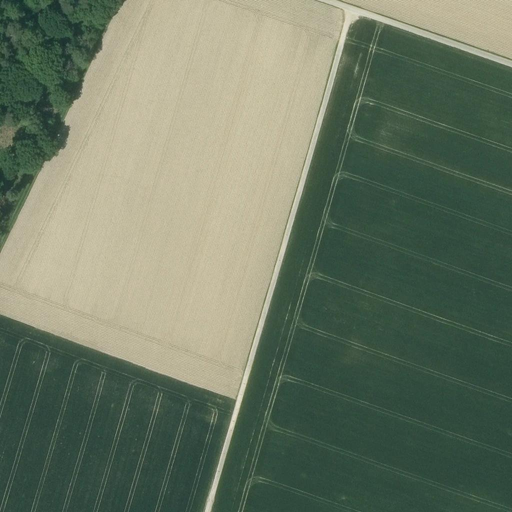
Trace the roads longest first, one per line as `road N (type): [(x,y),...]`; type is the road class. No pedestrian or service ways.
road 1 (track): [(207,511),(349,9)]
road 2 (track): [(114,0),(0,249)]
road 3 (track): [(511,64),(321,0)]
